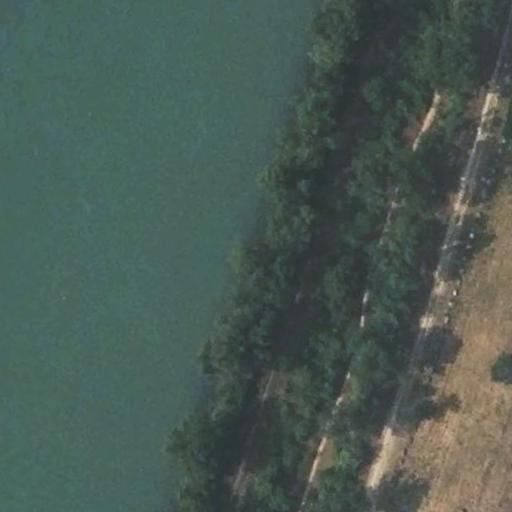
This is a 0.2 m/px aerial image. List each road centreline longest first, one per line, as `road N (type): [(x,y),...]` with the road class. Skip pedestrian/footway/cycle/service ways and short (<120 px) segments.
road 1 (track): [(228,511),(341,161),(382,0)]
road 2 (track): [(362,511),(511,30)]
